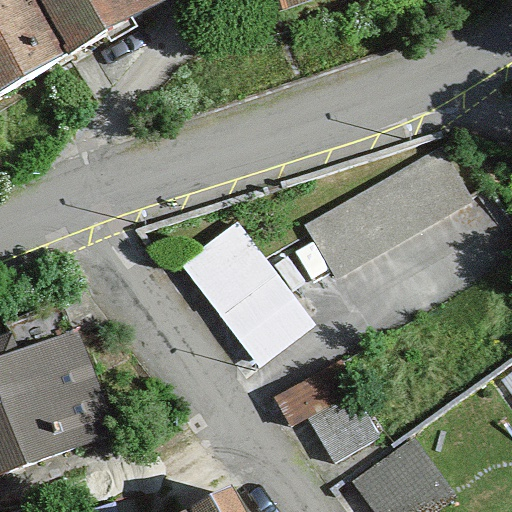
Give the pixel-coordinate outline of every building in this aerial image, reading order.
[(0,0),(0,96),(171,1),(170,0),(0,0)] [(282,0),(286,15),(341,0),(282,0)] [(470,200),(441,149),(306,227),(335,278),(470,200)] [(313,328),(237,226),(186,265),(262,366),(313,328)] [(0,476),(113,436),(61,304),(5,326),(11,342),(0,345),(0,476)] [(353,391),(338,366),(276,402),(291,428),(353,391)] [(378,439),(352,395),(308,421),(335,465),(378,439)] [(436,511),(454,499),(413,442),(358,482),(379,511),(436,511)] [(238,511),(230,496),(200,511),(238,511)]
